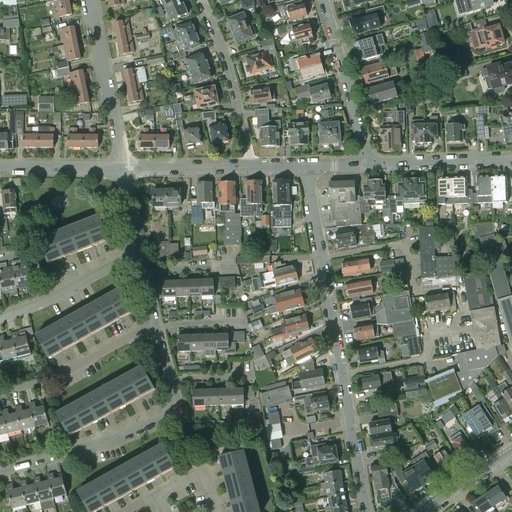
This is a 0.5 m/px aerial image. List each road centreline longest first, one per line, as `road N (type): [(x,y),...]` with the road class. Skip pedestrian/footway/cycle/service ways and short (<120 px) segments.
road 1 (residential): [(369,511),(306,165)]
road 2 (residential): [(0,469),(120,437),(178,412)]
road 3 (residential): [(251,167),(235,90),(200,0)]
road 4 (residential): [(124,169),(90,0)]
road 5 (residential): [(323,0),(364,164)]
road 6 (residential): [(0,392),(44,381),(155,328)]
road 7 (residential): [(0,318),(136,252)]
road 8 (residential): [(364,164),(511,160)]
road 9 (unknown): [(342,378),(415,361),(464,320)]
road 10 (unknown): [(321,257),(401,250),(417,294)]
road 11 (residential): [(124,169),(251,167)]
road 12 (residential): [(0,167),(124,169)]
